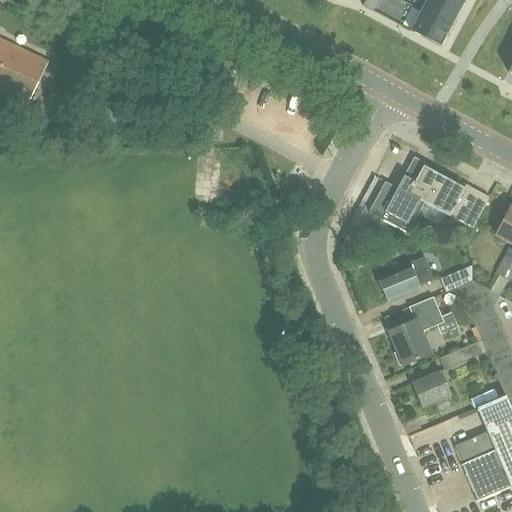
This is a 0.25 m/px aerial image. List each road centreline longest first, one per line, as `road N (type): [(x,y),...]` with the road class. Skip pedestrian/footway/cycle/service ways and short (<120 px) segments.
road 1 (residential): [(416,511),(312,256),(317,219),(339,177)]
road 2 (residential): [(339,177),(225,119),(0,115)]
road 3 (tertiary): [(385,88),(219,0)]
road 4 (tertiary): [(511,156),(385,88)]
